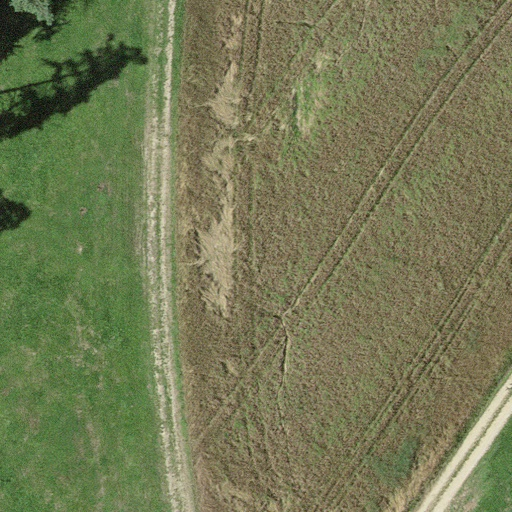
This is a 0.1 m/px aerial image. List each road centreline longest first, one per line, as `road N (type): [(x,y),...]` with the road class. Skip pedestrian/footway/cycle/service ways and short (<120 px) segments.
road 1 (track): [(183,511),(153,259),(167,0)]
road 2 (track): [(511,380),(425,511)]
